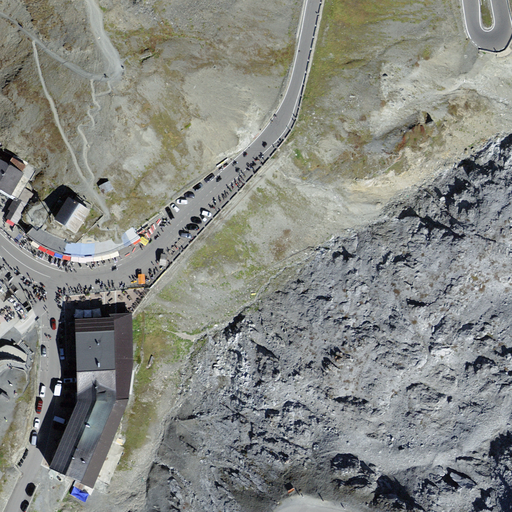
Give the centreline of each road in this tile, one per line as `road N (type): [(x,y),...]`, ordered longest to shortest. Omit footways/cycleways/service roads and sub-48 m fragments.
road 1 (secondary): [(313,0),(287,108),(269,136),(144,259),(107,276),(55,276)]
road 2 (unclassified): [(55,276),(55,374),(38,456),(14,511)]
